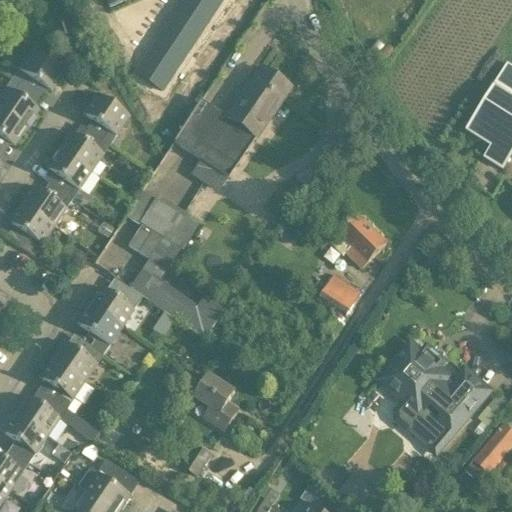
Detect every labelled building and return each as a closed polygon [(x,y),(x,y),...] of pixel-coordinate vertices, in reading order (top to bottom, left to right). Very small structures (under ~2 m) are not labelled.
[(121,0),(104,0),(108,9),(123,3),(121,0)] [(184,0),(135,75),(161,92),(222,0),(184,0)] [(31,52),(12,80),(19,85),(25,77),(51,94),(64,74),(31,52)] [(240,129),(274,80),(260,70),(226,120),(203,104),(175,144),(227,180),(255,139),(240,129)] [(13,95),(19,85),(12,80),(0,97),(0,112),(26,130),(38,112),(13,95)] [(240,129),(255,139),(288,90),(274,80),(240,129)] [(511,99),(502,93),(493,88),(466,132),(482,142),(491,148),(484,159),(503,171),(511,157),(511,99)] [(102,142),(109,147),(129,118),(96,96),(82,116),(108,133),(102,142)] [(26,130),(0,112),(0,139),(14,148),(26,130)] [(70,134),(57,152),(91,174),(109,147),(102,142),(95,151),(70,134)] [(72,201),(91,174),(57,152),(45,170),(71,187),(65,196),(72,201)] [(33,188),(20,206),(53,229),(72,201),(65,196),(58,205),(33,188)] [(141,193),(125,218),(138,227),(139,225),(141,227),(128,248),(148,261),(129,290),(203,341),(224,312),(201,296),(193,308),(159,285),(200,224),(156,197),(153,201),(141,193)] [(35,256),(53,229),(20,206),(8,224),(33,242),(27,251),(35,256)] [(358,218),(339,237),(331,246),(342,258),(346,254),(362,271),(387,246),(358,218)] [(41,256),(38,261),(45,266),(48,261),(41,256)] [(317,285),(310,296),(332,311),(331,312),(333,313),(333,312),(345,319),(361,296),(334,278),(325,291),(317,285)] [(100,289),(88,307),(121,330),(140,303),(132,298),(126,306),(100,289)] [(103,357),(121,330),(88,307),(76,325),(101,343),(95,352),(103,357)] [(331,322),(324,332),(334,339),(341,328),(331,322)] [(84,384),(103,357),(95,352),(89,361),(63,343),(51,361),(84,384)] [(437,369),(439,367),(424,354),(422,356),(410,346),(379,382),(405,404),(396,414),(397,422),(436,456),(489,393),(464,372),(452,386),(447,382),(449,380),(437,369)] [(64,397),(58,406),(65,411),(84,384),(51,361),(39,379),(64,397)] [(209,377),(194,399),(211,410),(204,420),(225,433),(237,415),(226,408),(235,394),(209,377)] [(47,438),(65,411),(58,406),(52,415),(26,398),(14,416),(47,438)] [(28,465),(47,438),(14,416),(1,434),(27,451),(21,460),(28,465)] [(97,419),(91,427),(99,432),(104,424),(97,419)] [(511,432),(504,425),(464,472),(480,485),(511,447),(511,432)] [(482,426),(474,434),(479,439),(487,431),(482,426)] [(99,441),(110,449),(120,435),(109,427),(99,441)] [(85,452),(81,457),(92,463),(94,460),(99,452),(93,448),(85,452)] [(182,470),(195,479),(210,457),(196,448),(182,470)] [(0,459),(0,485),(10,493),(28,465),(21,460),(15,469),(0,459)] [(174,468),(162,460),(153,472),(165,480),(174,468)] [(79,488),(86,492),(114,511),(120,511),(131,497),(125,493),(134,480),(107,462),(99,474),(92,470),(79,488)] [(365,511),(378,496),(353,475),(340,491),(326,480),(320,488),(350,511),(365,511)] [(399,509),(413,505),(407,483),(393,486),(399,509)] [(0,506),(10,493),(0,485),(0,506)] [(272,491),(265,502),(272,507),(279,496),(272,491)] [(114,511),(86,492),(72,511),(114,511)] [(344,511),(327,497),(317,511),(318,511),(344,511)] [(265,502),(258,511),(268,511),(272,507),(265,502)]
